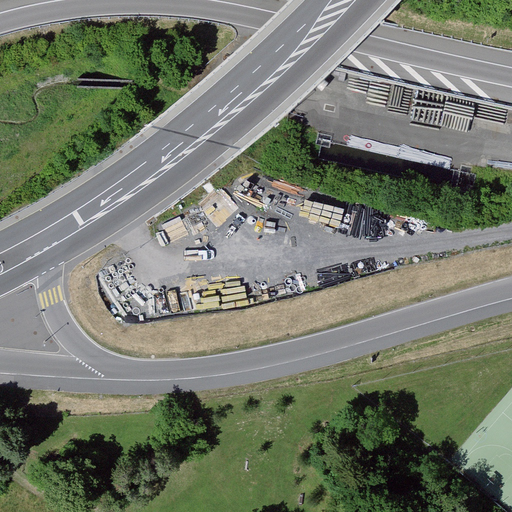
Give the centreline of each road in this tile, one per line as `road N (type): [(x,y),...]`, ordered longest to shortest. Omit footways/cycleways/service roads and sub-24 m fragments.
road 1 (motorway): [(511,80),(162,6),(78,9),(0,25)]
road 2 (secondary): [(55,259),(180,176),(372,0)]
road 3 (motorway): [(148,373),(298,353),(511,294)]
road 4 (secondary): [(175,133),(0,243)]
road 5 (secondary): [(322,0),(175,133)]
road 6 (secondary): [(175,133),(138,176),(79,220),(55,259)]
road 7 (motorway): [(55,259),(53,298),(77,344),(122,370),(148,373)]
road 8 (motorway): [(0,362),(148,373)]
